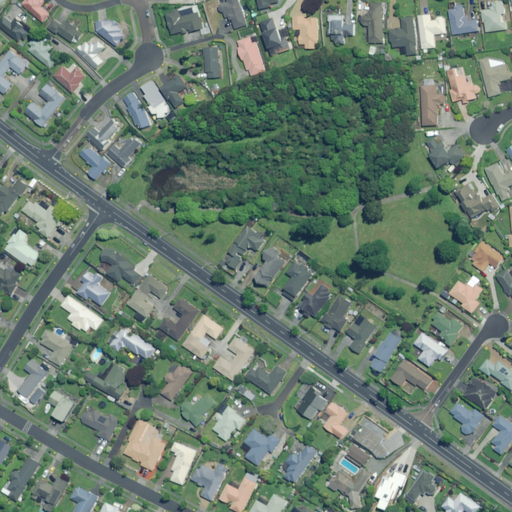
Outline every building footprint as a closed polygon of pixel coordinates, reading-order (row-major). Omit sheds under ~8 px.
[(25,0),(26,0),(23,5),(44,22),(51,14),(42,7),(47,1),(45,0),(25,0)] [(249,25),(239,0),(228,0),(230,2),(220,6),(223,13),(225,12),(227,17),(232,16),(236,29),(249,25)] [(259,0),(262,10),(273,7),(272,5),(281,3),(280,0),(259,0)] [(507,14),(505,2),(494,3),(494,10),(483,11),(484,23),(486,23),(487,32),(508,30),(507,22),(504,22),(503,14),(507,14)] [(385,14),(386,4),(371,3),(371,16),(364,16),(363,26),(371,26),(370,43),(384,43),(385,14)] [(468,22),(465,6),(456,7),(457,10),(450,11),(454,35),(480,31),(478,20),(468,22)] [(205,28),(199,8),(186,12),(187,16),(183,18),(181,10),(168,14),(174,35),(184,32),(184,34),(188,33),(188,31),(190,30),(191,33),(201,30),(203,35),(211,33),(209,27),(205,28)] [(346,25),(346,16),(332,15),(331,35),(334,36),(333,40),(338,40),(337,44),(345,45),(346,36),(355,36),(356,26),(346,25)] [(433,21),(432,15),(420,16),(423,49),(437,48),(435,35),(447,34),(446,17),(438,18),(438,21),(433,21)] [(12,23),(3,16),(0,20),(0,26),(19,42),(22,38),(25,40),(30,34),(23,29),(25,27),(20,23),(21,21),(16,18),(12,23)] [(309,19),(309,16),(295,16),(295,30),(301,30),(302,44),(307,44),(307,49),(316,49),(316,43),(320,43),(319,19),(309,19)] [(418,44),(416,17),(403,18),(404,29),(391,30),(392,48),(408,47),(408,55),(417,55),(417,44),(418,44)] [(80,26),(68,18),(63,26),(54,20),(49,28),(57,34),(58,33),(73,43),(76,38),(79,41),(84,34),(77,30),(80,26)] [(279,29),(275,19),(263,23),(274,56),(292,50),(287,37),(284,38),(281,29),(279,29)] [(124,28),(116,20),(113,22),(98,21),(98,31),(117,47),(126,36),(121,32),(124,28)] [(51,55),(56,49),(49,43),(47,45),(36,36),(30,44),(33,47),(30,51),(51,68),(58,60),(51,55)] [(106,48),(94,36),(79,51),(97,69),(105,61),(99,55),(106,48)] [(253,43),(251,37),(240,41),(242,47),(240,48),(245,61),(246,60),(249,70),(251,70),(254,76),(267,72),(257,42),(253,43)] [(223,77),(219,48),(205,49),(208,73),(210,73),(211,79),(223,77)] [(30,64),(13,50),(0,65),(0,89),(6,95),(14,85),(4,77),(12,67),(22,75),(30,64)] [(492,68),(490,58),(481,60),(490,97),(502,94),(499,82),(511,78),(511,71),(511,72),(509,72),(507,64),(492,68)] [(73,74),(64,66),(55,77),(74,93),(89,76),(78,68),(73,74)] [(464,100),(465,104),(470,103),(469,101),(477,99),(476,94),(481,93),(479,86),(474,87),(473,83),(469,84),(466,75),(460,77),(458,69),(448,71),(453,90),(451,91),(454,102),(464,100)] [(190,87),(182,75),(164,89),(172,100),(173,99),(179,108),(188,102),(181,93),(190,87)] [(168,114),(172,113),(171,107),(154,81),(144,87),(149,95),(147,96),(154,106),(151,107),(156,115),(161,114),(161,119),(168,118),(168,114)] [(434,85),(434,81),(427,81),(427,85),(422,85),(424,126),(438,126),(438,115),(440,115),(439,105),(446,105),(445,95),(438,95),(438,85),(434,85)] [(67,99),(50,84),(42,94),(51,102),(44,111),(35,103),(27,113),(44,127),(67,99)] [(153,124),(136,93),(126,99),(131,107),(129,108),(139,126),(142,124),(145,129),(153,124)] [(122,127),(114,119),(101,133),(96,129),(89,136),(105,151),(112,143),(109,141),(122,127)] [(141,145),(133,138),(122,150),(116,146),(109,153),(125,168),(133,159),(130,157),(141,145)] [(435,138),(427,143),(433,152),(430,154),(440,169),(451,161),(456,168),(462,164),(460,161),(466,157),(458,145),(450,151),(443,141),(439,144),(435,138)] [(102,158),(90,147),(82,155),(95,167),(90,173),(97,180),(113,164),(104,155),(102,158)] [(511,174),(507,176),(501,163),(487,169),(495,185),(500,195),(501,195),(504,202),(511,198),(511,191),(510,187),(511,186),(511,174)] [(31,186),(21,179),(16,186),(9,182),(0,194),(0,195),(3,198),(0,202),(0,213),(4,216),(8,210),(10,212),(22,195),(23,197),(31,186)] [(458,192),(474,219),(489,210),(491,212),(500,207),(492,194),(484,199),(482,194),(478,196),(471,184),(458,192)] [(36,205),(31,202),(24,211),(40,223),(38,226),(43,229),(41,231),(51,238),(59,226),(61,227),(68,218),(44,201),(41,205),(37,203),(36,205)] [(227,262),(235,268),(245,255),(250,248),(254,248),(258,251),(268,237),(259,231),(257,233),(249,227),(231,252),(233,254),(227,262)] [(29,236),(21,230),(17,235),(16,234),(9,243),(11,244),(7,250),(27,265),(29,262),(34,266),(42,255),(29,245),(29,236)] [(505,258),(484,242),(477,252),(478,253),(474,260),(476,261),(474,264),(484,272),(491,264),(497,269),(505,258)] [(287,260),(272,249),(265,258),(270,261),(258,277),(269,285),(287,260)] [(106,252),(104,262),(110,263),(114,266),(109,274),(121,282),(124,277),(136,285),(142,275),(135,270),(137,267),(128,261),(129,259),(121,254),(120,256),(111,250),(106,252)] [(304,267),(297,262),(289,273),(295,277),(284,293),(295,301),(315,273),(305,265),(304,267)] [(13,274),(0,266),(0,283),(4,286),(1,290),(12,296),(18,285),(17,285),(23,274),(15,270),(13,274)] [(511,270),(511,268),(498,277),(511,296),(511,295),(511,270)] [(95,276),(90,272),(83,281),(86,283),(79,293),(88,299),(90,297),(103,305),(111,293),(99,285),(103,278),(96,273),(95,276)] [(169,288),(151,275),(130,304),(140,312),(136,317),(145,323),(156,308),(146,301),(153,291),(162,298),(169,288)] [(476,300),(484,290),(471,281),(467,286),(460,281),(452,294),(466,304),(464,306),(474,313),(481,303),(476,300)] [(332,291),(323,284),(314,296),(310,293),(306,300),(307,301),(300,310),(310,317),(313,314),(317,317),(331,298),(328,296),(332,291)] [(353,303),(341,295),(329,314),(327,313),(322,322),(333,329),(334,327),(341,331),(351,315),(347,312),(353,303)] [(104,321),(70,296),(63,306),(73,314),(69,319),(75,323),(74,325),(81,330),(82,328),(88,332),(91,326),(97,330),(104,321)] [(201,311),(182,298),(175,308),(185,315),(178,324),(173,320),(171,323),(166,319),(161,327),(180,341),(201,311)] [(446,318),(439,313),(432,324),(444,331),(441,336),(448,341),(447,343),(453,346),(465,325),(448,314),(446,318)] [(225,329),(206,316),(185,346),(204,359),(211,348),(201,342),(208,332),(218,339),(225,329)] [(378,325),(366,318),(361,327),(356,324),(350,334),(357,338),(351,347),(360,353),(378,325)] [(133,331),(129,329),(126,332),(123,330),(112,346),(120,352),(125,345),(139,355),(140,354),(149,360),(157,349),(135,335),(133,338),(130,336),(133,331)] [(74,345),(48,330),(43,338),(44,339),(42,343),(56,351),(51,360),(62,366),(74,345)] [(403,340),(391,332),(376,356),(378,357),(372,366),(383,373),(403,340)] [(448,352),(424,334),(416,344),(426,351),(421,359),(432,367),(438,358),(442,360),(448,352)] [(256,351),(237,338),(230,348),(240,355),(233,365),(223,358),(216,368),(235,381),(256,351)] [(498,365),(489,359),(482,369),(492,376),(493,374),(504,382),(503,383),(511,389),(511,370),(500,362),(498,365)] [(20,391),(37,404),(46,392),(39,386),(52,369),(44,363),(42,366),(34,360),(26,369),(33,374),(20,391)] [(432,396),(441,384),(406,360),(393,379),(403,386),(408,379),(418,385),(418,384),(427,390),(426,392),(432,396)] [(130,373),(116,364),(106,381),(91,372),(87,380),(120,400),(127,389),(122,386),(130,373)] [(149,371),(144,365),(129,376),(135,384),(149,374),(147,372),(149,371)] [(175,374),(173,372),(172,372),(171,373),(170,373),(169,374),(168,375),(167,376),(167,377),(167,378),(167,379),(167,380),(171,383),(163,393),(173,401),(193,373),(182,365),(175,374)] [(288,372),(279,365),(273,374),(262,366),(258,372),(253,368),(248,377),(273,394),(288,372)] [(486,384),(477,378),(466,396),(488,410),(498,393),(501,389),(488,381),(486,384)] [(323,390),(316,385),(299,410),(313,419),(320,409),(322,410),(334,392),(326,387),(323,390)] [(257,396),(248,390),(245,395),(254,401),(257,396)] [(77,404),(57,392),(50,402),(60,408),(55,415),(66,422),(77,404)] [(190,402),(183,409),(186,412),(184,413),(199,428),(211,415),(208,413),(219,402),(208,392),(195,406),(190,402)] [(350,414),(335,402),(327,413),(333,417),(325,426),(343,440),(350,432),(341,425),(350,414)] [(465,424),(464,427),(463,431),(468,434),(473,433),(475,431),(485,416),(475,410),(473,413),(458,403),(450,414),(465,424)] [(111,418),(89,407),(82,421),(101,431),(99,436),(110,441),(121,420),(112,415),(111,418)] [(238,412),(230,407),(223,416),(221,414),(218,418),(221,421),(215,430),(221,434),(220,435),(228,441),(237,428),(240,430),(247,421),(237,414),(238,412)] [(511,443),(511,422),(502,415),(495,425),(503,431),(495,443),(499,446),(496,449),(504,455),(511,443)] [(160,430),(141,420),(131,441),(132,442),(126,454),(144,463),(142,465),(145,467),(154,471),(168,444),(156,438),(160,430)] [(388,438),(368,423),(356,439),(369,448),(381,461),(392,453),(384,443),(388,438)] [(269,439),(256,429),(246,443),(254,448),(247,457),(259,466),(270,450),(274,453),(283,441),(273,434),(269,439)] [(0,469),(14,447),(4,440),(0,446),(0,469)] [(198,451),(177,443),(173,451),(178,453),(177,455),(179,456),(173,470),(177,471),(173,481),(184,485),(198,451)] [(290,472),(286,477),(291,481),(292,480),(296,483),(318,452),(309,446),(301,458),(294,453),(284,468),(290,472)] [(372,456),(358,446),(352,455),(349,458),(364,468),(372,456)] [(11,479),(14,481),(11,485),(8,484),(3,492),(19,501),(42,464),(31,457),(21,473),(16,470),(11,479)] [(198,469),(193,480),(200,483),(199,485),(203,487),(204,485),(207,487),(202,496),(213,501),(229,468),(220,464),(217,471),(204,465),(201,470),(198,469)] [(374,475),(364,469),(357,479),(343,469),(331,486),(338,491),(340,489),(352,497),(353,500),(355,509),(364,508),(362,492),(374,475)] [(262,476),(250,470),(243,485),(231,479),(221,499),(229,503),(230,501),(235,503),(232,509),(238,511),(244,511),(258,484),(262,476)] [(435,478),(425,471),(417,483),(416,482),(407,496),(416,502),(422,493),(425,496),(427,493),(433,496),(438,488),(432,484),(435,478)] [(392,511),(408,480),(395,474),(392,480),(385,477),(375,498),(382,501),(379,506),(391,511),(392,511)] [(43,479),(35,493),(41,497),(42,495),(50,499),(45,508),(51,511),(53,511),(70,483),(60,477),(55,486),(43,479)] [(91,511),(99,496),(79,487),(73,499),(81,502),(75,511),(91,511)] [(479,511),(482,508),(461,494),(456,502),(450,498),(443,508),(448,511),(464,511),(466,510),(468,511),(479,511)] [(281,511),(288,502),(276,495),(269,507),(259,501),(252,511),(281,511)]
